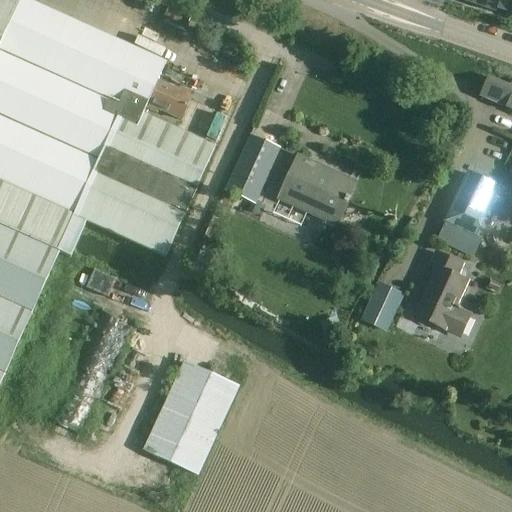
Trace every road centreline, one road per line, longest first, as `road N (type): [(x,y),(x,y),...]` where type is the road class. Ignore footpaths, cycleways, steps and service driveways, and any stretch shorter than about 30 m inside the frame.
road 1 (track): [(276,44),(153,313),(149,385),(113,468)]
road 2 (tertiary): [(511,54),(354,0)]
